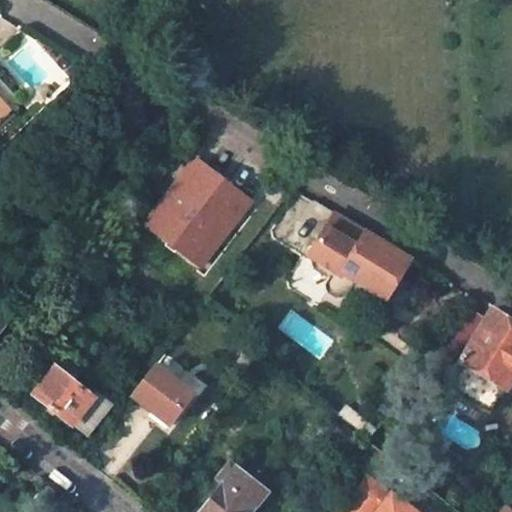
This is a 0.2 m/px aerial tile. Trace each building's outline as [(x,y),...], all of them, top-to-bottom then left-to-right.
[(0,118),(8,111),(0,101),(0,118)] [(127,101),(109,125),(133,141),(150,117),(127,101)] [(199,160),(148,224),(202,268),(254,204),(233,187),(231,190),(218,180),(220,177),(199,160)] [(410,260),(335,214),(309,257),(311,268),(328,279),(324,285),(326,292),(339,301),(346,299),(356,282),(385,300),(410,260)] [(470,314),(435,358),(448,366),(463,344),(470,348),(447,386),(490,412),(503,390),(505,391),(511,379),(511,322),(492,310),(484,322),(470,314)] [(238,350),(245,356),(253,345),(246,340),(238,350)] [(233,371),(241,378),(261,352),(253,345),(245,356),(233,371)] [(442,377),(448,366),(435,358),(427,368),(442,377)] [(56,367),(35,394),(86,436),(112,404),(96,390),(92,396),(73,381),(80,372),(68,362),(60,371),(56,367)] [(132,395),(170,425),(193,393),(156,364),(132,395)] [(352,445),(326,424),(316,437),(341,459),(352,445)] [(225,483),(202,511),(251,511),(266,493),(230,465),(219,479),(225,483)] [(391,495),(367,477),(340,511),(416,511),(392,493),(391,495)] [(500,511),(511,511),(511,501),(510,500),(500,511)]
